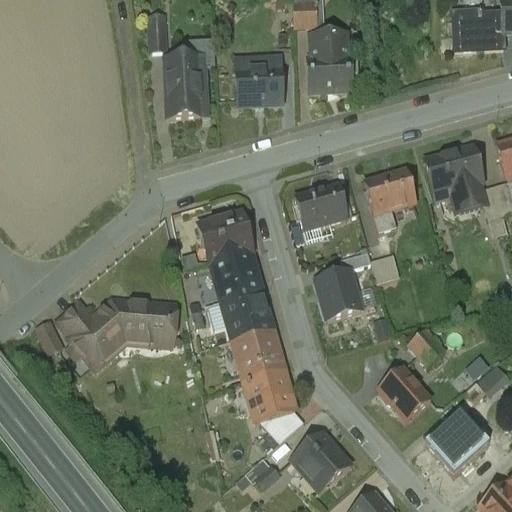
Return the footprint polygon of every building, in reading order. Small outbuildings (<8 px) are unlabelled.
[(511,0),(499,0),(500,20),(501,40),(502,41),(511,40),(511,0)] [(314,9),(292,10),(293,33),(315,32),(314,9)] [(479,21),(479,17),(452,19),(453,57),(502,54),(502,41),(501,40),(500,20),(479,21)] [(163,22),(147,22),(148,37),(164,37),(163,22)] [(164,37),(148,37),(149,58),(165,57),(164,37)] [(345,39),(310,40),(311,65),(306,66),(308,98),(349,96),(349,80),(356,79),(355,68),(348,68),(348,64),(346,64),(345,39)] [(203,63),(164,65),(167,123),(200,122),(199,111),(205,111),(203,63)] [(278,63),(244,65),(245,77),(235,77),(237,112),(281,110),(278,63)] [(511,145),(494,150),(504,183),(506,183),(507,187),(507,189),(508,189),(511,187),(511,145)] [(470,153),(424,166),(434,201),(435,201),(436,206),(451,202),(452,202),(450,197),(470,191),(480,189),(470,153)] [(405,176),(363,189),(372,221),(377,239),(395,234),(390,216),(414,209),(405,176)] [(507,187),(494,191),(502,221),(511,218),(511,202),(508,189),(507,189),(507,187)] [(337,191),(293,202),(302,237),(346,225),(337,191)] [(470,191),(450,197),(452,202),(451,202),(454,212),(459,215),(473,212),(475,208),(470,191)] [(494,191),(479,195),(487,226),(502,221),(494,191)] [(240,217),(197,229),(208,269),(210,269),(249,258),(251,257),(240,217)] [(249,258),(210,269),(212,275),(195,280),(202,307),(220,302),(221,308),(260,297),(249,258)] [(392,260),(370,266),(376,289),(398,283),(392,260)] [(347,273),(314,282),(326,326),(359,317),(347,273)] [(260,297),(221,308),(232,347),(271,336),(260,297)] [(78,311),(59,328),(74,346),(72,348),(95,375),(118,354),(113,349),(123,341),(160,344),(170,335),(171,321),(163,312),(118,308),(94,329),(78,311)] [(443,357),(424,335),(407,350),(426,372),(443,357)] [(271,336),(232,347),(243,387),(282,376),(271,336)] [(430,406),(401,374),(376,395),(405,428),(430,406)] [(282,376),(243,387),(255,428),(258,427),(293,417),(282,376)] [(475,388),(453,407),(463,418),(485,399),(475,388)] [(293,417),(258,427),(278,449),(302,428),(293,417)] [(488,448),(460,417),(450,426),(465,443),(471,438),(483,452),(488,448)] [(450,426),(449,426),(423,449),(452,481),(478,458),(477,458),(483,452),(471,438),(465,443),(450,426)] [(349,472),(320,439),(290,466),(319,498),(349,472)] [(262,464),(243,480),(252,490),(255,487),(255,486),(269,472),(262,464)] [(269,472),(255,486),(263,495),(277,482),(269,472)] [(511,511),(511,483),(505,490),(504,489),(478,511),(511,511)] [(383,511),(373,500),(359,511),(383,511)]
